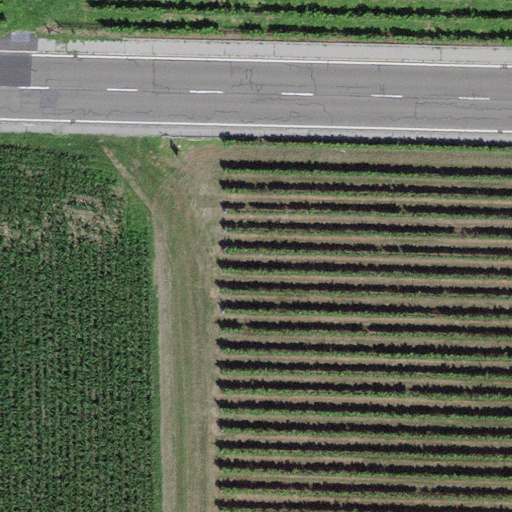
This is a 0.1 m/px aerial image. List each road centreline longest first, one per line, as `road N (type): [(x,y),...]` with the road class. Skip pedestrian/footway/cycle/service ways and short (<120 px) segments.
road 1 (primary): [(511,100),(0,87)]
road 2 (track): [(122,90),(174,187),(187,231),(186,511)]
